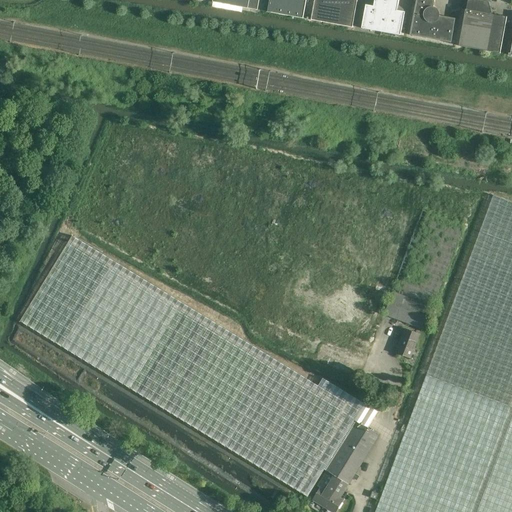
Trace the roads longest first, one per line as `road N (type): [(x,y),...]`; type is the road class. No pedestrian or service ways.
road 1 (secondary): [(205,511),(58,425)]
road 2 (secondary): [(0,424),(139,511)]
